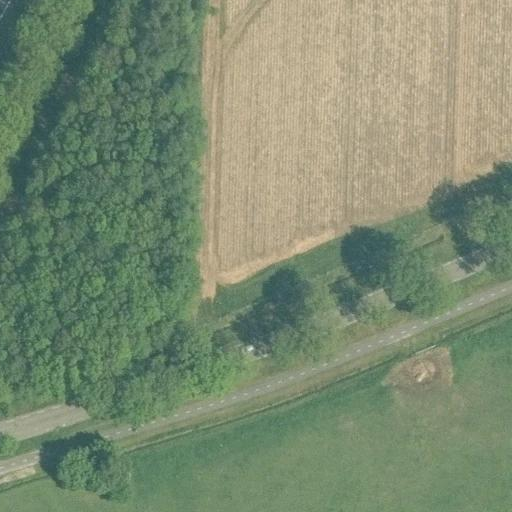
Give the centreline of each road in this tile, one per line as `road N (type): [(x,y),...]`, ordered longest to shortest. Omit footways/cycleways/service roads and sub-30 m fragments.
road 1 (tertiary): [(0,437),(253,354),(511,247)]
road 2 (track): [(0,217),(114,0)]
